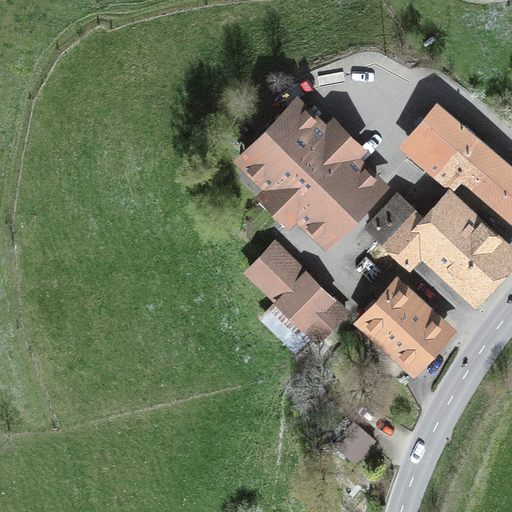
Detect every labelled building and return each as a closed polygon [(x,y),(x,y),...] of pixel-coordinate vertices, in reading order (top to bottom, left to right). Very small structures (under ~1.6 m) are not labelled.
[(297,210),(325,237),(377,183),(298,105),(245,158),(272,185),(264,193),(289,218),(297,210)] [(511,169),(442,109),(407,150),(444,181),(450,181),(459,171),(511,216),(511,169)] [(425,245),(476,292),(508,256),(445,197),(424,220),(399,198),(370,230),(407,264),(425,245)] [(248,270),(318,338),(344,311),(275,243),(248,270)] [(363,317),(413,362),(443,329),(394,283),(363,317)] [(333,442),(355,461),(374,440),(353,421),(333,442)]
